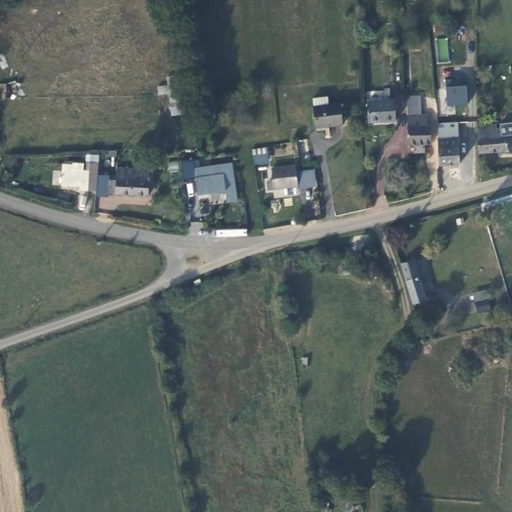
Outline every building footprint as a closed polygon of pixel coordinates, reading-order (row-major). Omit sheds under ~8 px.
[(447,38),(436,39),(439,62),(449,61),(447,38)] [(157,86),(158,94),(168,93),(171,115),(182,114),(177,77),(167,78),(168,85),(157,86)] [(447,79),(445,104),(465,106),(467,81),(447,79)] [(330,96),(313,97),(313,107),(331,106),(330,96)] [(393,102),(367,104),(369,123),(395,121),(393,102)] [(331,106),(313,107),(315,128),(342,125),(340,105),(331,106)] [(428,117),(408,117),(409,147),(432,145),(432,127),(428,127),(428,117)] [(499,124),(479,126),(480,154),(511,151),(511,130),(500,130),(499,124)] [(459,125),(439,126),(440,165),(460,164),(459,125)] [(307,139),(298,140),(299,154),(308,153),(307,139)] [(252,148),(253,165),(269,164),(267,147),(252,148)] [(178,162),(168,162),(168,170),(178,170),(178,162)] [(80,188),(79,190),(99,192),(100,164),(88,164),(87,172),(85,172),(85,165),(73,165),(73,166),(66,166),(66,171),(64,171),(63,186),(80,188)] [(233,164),(196,170),(200,196),(227,192),(229,203),(238,202),(233,164)] [(296,167),(273,169),(274,180),(271,180),(272,189),(298,187),(296,172),(296,167)] [(149,170),(117,169),(117,180),(110,180),(109,194),(148,196),(149,170)] [(298,187),(298,188),(318,186),(316,169),(296,172),(298,187)] [(194,196),(192,183),(186,184),(188,197),(194,196)] [(427,299),(416,260),(402,263),(414,303),(427,299)] [(486,290),(472,294),(478,314),(492,310),(486,290)]
